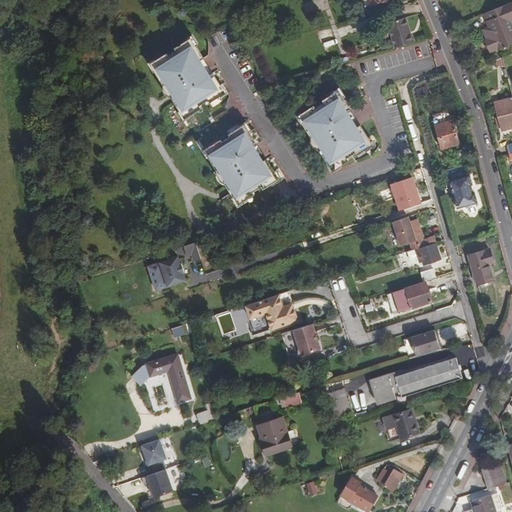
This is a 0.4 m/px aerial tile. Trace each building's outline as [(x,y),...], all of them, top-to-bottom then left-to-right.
[(492,51),(498,48),(499,49),(503,47),(504,49),(508,47),(507,45),(511,43),(511,9),(510,11),(507,4),(483,14),(486,21),(488,21),(490,27),(483,30),(484,33),(486,33),(488,37),(486,38),(485,40),(490,49),(492,51)] [(388,23),(395,48),(413,43),(405,18),(388,23)] [(197,47),(199,46),(193,37),(184,43),(185,44),(188,43),(193,50),(197,47)] [(193,50),(188,43),(185,44),(177,49),(178,51),(170,57),(169,55),(160,60),(155,63),(160,70),(158,72),(182,110),(182,111),(187,108),(191,115),(194,113),(202,108),(201,106),(209,101),(210,103),(219,98),(222,96),(218,89),(222,86),(214,73),(210,76),(201,62),(205,59),(197,47),(193,50)] [(155,63),(160,60),(159,58),(150,64),(156,73),(158,72),(160,70),(155,63)] [(214,73),(205,59),(201,62),(210,76),(214,73)] [(230,94),(224,85),(222,86),(218,89),(222,96),(219,98),(220,100),(230,94)] [(330,94),(332,96),(335,94),(339,101),(344,98),(346,97),(340,88),(330,94)] [(339,101),(335,94),(332,96),(323,101),(325,103),(317,108),(315,106),(307,111),(304,113),(309,120),(304,123),(329,163),(334,160),(338,167),(341,165),(349,160),(348,158),(356,153),(357,155),(366,150),(369,148),(364,141),(369,138),(361,125),(357,127),(348,113),(352,111),(344,98),(339,101)] [(511,128),(511,98),(495,103),(502,131),(511,128)] [(182,111),(182,110),(180,112),(186,121),(195,115),(194,113),(191,115),(187,108),(182,111)] [(304,113),(307,111),(306,109),(296,116),(302,125),(304,123),(309,120),(304,113)] [(450,110),(433,114),(441,148),(459,143),(450,110)] [(361,125),(352,111),(348,113),(357,127),(361,125)] [(250,132),(251,132),(253,131),(247,122),(237,128),(239,130),(242,128),(246,134),(250,132)] [(246,134),(242,128),(239,130),(230,135),(232,137),(223,142),(222,140),(214,145),(211,147),(215,154),(211,157),(236,196),(236,197),(240,194),(245,201),(248,199),(256,194),(255,192),(263,187),(264,189),(272,184),(275,182),(271,175),(275,172),(267,159),(264,161),(255,147),(259,145),(251,132),(250,132),(246,134)] [(364,141),(369,148),(366,150),(367,152),(376,145),(371,136),(369,138),(364,141)] [(211,147),(214,145),(213,143),(203,149),(209,158),(211,157),(215,154),(211,147)] [(267,159),(259,145),(255,147),(264,161),(267,159)] [(329,163),(327,164),(333,173),(342,167),(341,165),(338,167),(334,160),(329,163)] [(277,170),(275,172),(271,175),(275,182),(272,184),(274,186),(283,180),(277,170)] [(471,185),(472,184),(470,173),(449,178),(456,208),(477,203),(474,192),(473,192),(471,185)] [(412,177),(391,184),(399,210),(421,203),(412,177)] [(236,197),(236,196),(234,198),(239,207),(249,201),(248,199),(245,201),(240,194),(236,197)] [(325,203),(315,205),(317,214),(328,212),(325,203)] [(409,221),(408,217),(392,222),(400,246),(409,243),(411,249),(435,242),(433,236),(424,239),(417,219),(409,221)] [(435,242),(411,249),(406,251),(407,252),(435,242)] [(435,242),(407,252),(409,260),(421,256),(423,265),(441,259),(435,242)] [(489,249),(468,255),(477,284),(494,280),(489,265),(494,264),(489,249)] [(175,256),(144,267),(153,293),(184,282),(175,256)] [(420,272),(423,281),(436,277),(433,268),(420,272)] [(394,292),(387,295),(394,314),(432,301),(425,282),(394,292)] [(291,290),(247,304),(256,334),(299,319),(291,290)] [(316,331),(313,322),(282,332),(288,353),(307,346),(309,352),(321,348),(318,339),(316,331)] [(173,338),(184,334),(180,325),(170,328),(173,338)] [(417,356),(440,348),(435,329),(411,337),(417,356)] [(307,346),(288,353),(289,358),(309,352),(307,346)] [(177,354),(147,363),(151,376),(169,371),(178,402),(191,398),(177,354)] [(381,395),(383,403),(396,399),(394,391),(400,390),(402,397),(462,378),(456,357),(395,376),(394,371),(370,379),(375,397),(381,395)] [(343,389),(327,394),(330,402),(326,403),(327,409),(331,407),(334,418),(351,413),(343,389)] [(301,400),(299,392),(282,397),(285,405),(301,400)] [(199,425),(216,419),(212,403),(206,405),(207,410),(196,414),(199,425)] [(393,414),(401,438),(420,432),(412,408),(393,414)] [(283,417),(258,425),(262,437),(260,437),(265,455),(292,447),(283,417)] [(137,442),(150,495),(171,491),(158,437),(137,442)] [(502,464),(482,470),(487,489),(507,483),(502,464)] [(384,469),(377,480),(394,490),(403,475),(394,469),(392,473),(384,469)] [(360,482),(353,478),(341,497),(348,501),(349,500),(369,511),(378,495),(359,485),(360,482)] [(313,480),(304,482),(307,495),(316,493),(313,480)] [(473,508),(474,511),(495,511),(491,495),(471,501),(473,508)]
